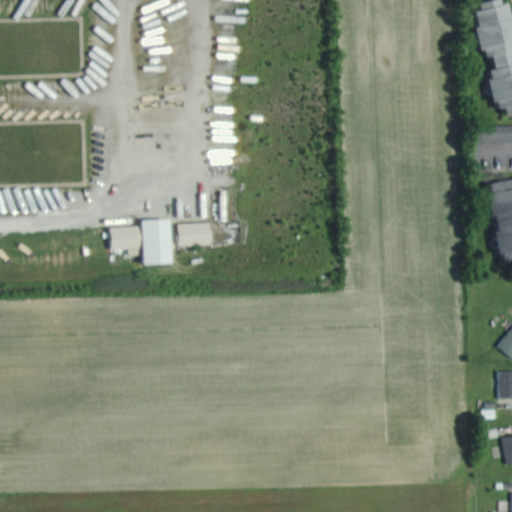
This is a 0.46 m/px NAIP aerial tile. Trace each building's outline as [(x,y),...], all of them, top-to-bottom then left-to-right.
[(511,1),(507,0),(485,0),(480,13),(482,22),(481,25),(487,56),(496,54),(499,67),(497,67),(492,78),(497,101),(509,106),(508,106),(510,113),(511,112),(511,1)] [(495,139),(511,138),(511,123),(495,124),(495,139)] [(511,177),(493,181),(504,262),(511,260),(511,177)] [(147,262),(175,261),(173,217),(145,218),(147,262)] [(181,244),(214,243),(214,221),(180,222),(181,244)] [(131,247),(131,254),(144,253),(143,224),(113,225),(114,247),(131,247)] [(511,330),(501,345),(511,354),(511,330)] [(501,397),(511,396),(511,369),(500,370),(501,397)]
